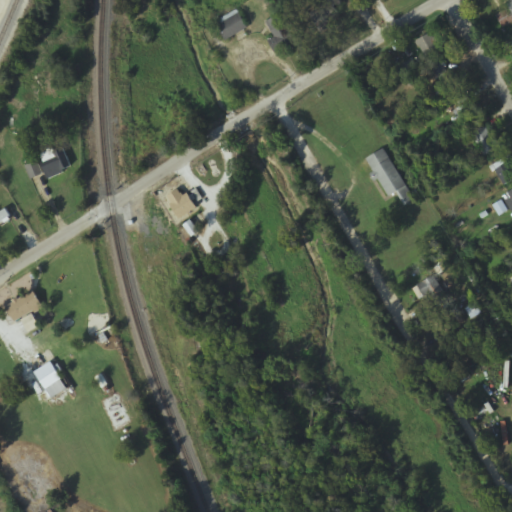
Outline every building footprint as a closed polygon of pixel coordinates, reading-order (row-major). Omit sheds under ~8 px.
[(341,24),(328,0),(325,0),(308,8),(321,34),(341,24)] [(511,8),(497,16),(503,28),(511,23),(511,0),(508,0),(511,6),(511,8)] [(265,20),(280,11),(299,43),(284,51),(282,48),(275,52),(267,39),(274,35),(265,20)] [(225,40),(216,25),(238,12),(247,27),(225,40)] [(416,38),(428,31),(431,35),(433,34),(436,40),(435,41),(442,54),(430,61),(416,38)] [(398,70),(404,80),(418,72),(413,62),(398,70)] [(461,86),(444,63),(434,71),(451,93),(461,86)] [(455,113),(465,129),(482,118),(472,103),(455,113)] [(473,137),(487,158),(500,148),(487,128),(473,137)] [(73,171),(64,148),(41,156),(49,180),(73,171)] [(400,193),(407,207),(415,202),(386,150),(368,160),(389,199),(400,193)] [(506,187),(511,182),(511,168),(509,164),(496,172),(506,187)] [(28,167),(31,177),(41,174),(38,165),(28,167)] [(199,210),(195,205),(202,200),(196,192),(185,199),(180,190),(167,198),(181,221),(199,210)] [(511,211),(511,192),(503,196),(511,212),(511,211)] [(216,268),(221,283),(238,277),(233,262),(216,268)] [(419,288),(439,309),(450,299),(430,278),(419,288)] [(6,309),(17,324),(43,305),(32,291),(6,309)] [(35,375),(47,391),(64,379),(52,363),(35,375)]
